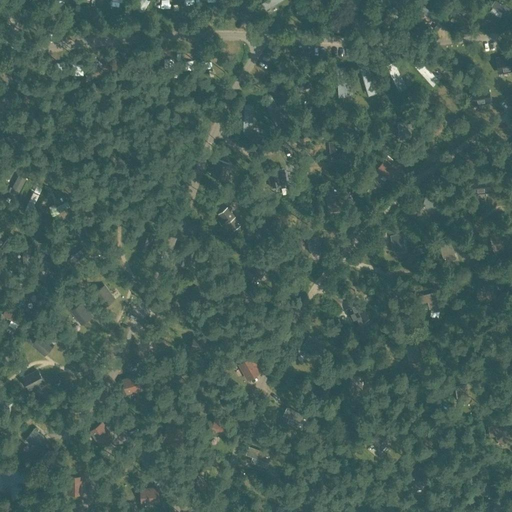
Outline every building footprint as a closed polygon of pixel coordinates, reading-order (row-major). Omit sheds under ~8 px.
[(350,0),(347,9),(353,11),(357,0),(350,0)] [(511,8),(494,0),(491,7),(503,13),(509,16),(510,17),(511,13),(511,8)] [(423,3),(418,10),(436,22),(441,15),(423,3)] [(318,6),(297,7),(297,14),(318,14),(318,6)] [(393,7),(381,23),(387,27),(399,11),(393,7)] [(331,11),(326,31),(334,33),(339,13),(331,11)] [(453,13),(450,20),(469,28),(471,21),(453,13)] [(511,54),(496,58),(498,71),(511,68),(511,54)] [(419,59),(413,65),(429,83),(435,77),(419,59)] [(394,61),(386,65),(396,87),(404,83),(394,61)] [(368,65),(359,68),(366,91),(375,88),(368,65)] [(346,67),(337,67),(337,89),(346,89),(346,67)] [(299,90),(311,87),(306,72),(300,74),(301,76),(295,78),(299,90)] [(488,87),(470,90),(473,103),(490,100),(488,87)] [(280,117),(271,97),(262,101),(271,121),(280,117)] [(244,133),(251,133),(253,104),(246,104),(244,133)] [(407,124),(407,122),(399,122),(398,140),(410,139),(411,128),(415,128),(415,123),(410,123),(407,124)] [(339,140),(329,141),(331,157),(332,157),(332,159),(343,158),(341,142),(339,143),(339,140)] [(232,164),(216,158),(210,175),(226,181),(232,164)] [(384,161),(376,169),(394,185),(402,176),(384,161)] [(267,172),(271,188),(288,184),(284,168),(267,172)] [(19,175),(9,194),(16,198),(26,179),(19,175)] [(488,176),(470,178),(472,191),(489,189),(488,176)] [(34,192),(25,210),(30,212),(33,208),(39,195),(34,192)] [(329,212),(341,210),(338,195),(331,196),(329,197),(326,197),(329,212)] [(67,201),(49,210),(52,217),(70,207),(67,201)] [(83,215),(75,217),(78,230),(79,234),(80,238),(87,236),(83,215)] [(141,229),(135,245),(148,250),(154,234),(141,229)] [(318,237),(307,241),(311,254),(322,251),(318,237)] [(7,239),(0,247),(0,256),(2,258),(13,244),(7,239)] [(174,260),(188,266),(195,248),(180,243),(174,260)] [(83,247),(67,260),(72,266),(88,253),(83,247)] [(30,248),(22,249),(23,267),(24,267),(31,266),(30,248)] [(40,266),(35,276),(41,280),(50,262),(44,259),(40,266)] [(266,264),(251,259),(245,276),(260,281),(266,264)] [(37,264),(31,275),(35,276),(40,266),(37,264)] [(0,272),(0,280),(5,284),(8,277),(0,272)] [(39,281),(36,285),(44,290),(46,286),(39,281)] [(483,287),(477,288),(479,300),(493,299),(492,290),(494,290),(494,283),(483,284),(483,287)] [(105,284),(95,292),(107,307),(117,298),(105,284)] [(197,284),(181,294),(189,307),(205,297),(197,284)] [(431,312),(443,310),(438,291),(420,296),(422,303),(429,301),(431,312)] [(39,293),(32,312),(39,315),(47,296),(39,293)] [(83,301),(71,311),(82,324),(94,315),(83,301)] [(354,324),(369,318),(362,301),(347,307),(354,324)] [(7,308),(3,315),(7,317),(11,319),(19,324),(20,325),(24,318),(7,308)] [(45,355),(55,344),(41,332),(31,344),(45,355)] [(477,332),(459,334),(461,352),(480,349),(477,332)] [(299,349),(316,358),(324,343),(307,334),(299,349)] [(212,339),(194,335),(191,350),(208,354),(212,339)] [(409,363),(421,361),(418,344),(406,347),(409,363)] [(253,355),(238,363),(247,380),(262,372),(253,355)] [(39,369),(23,376),(30,390),(46,382),(39,369)] [(141,373),(122,378),(126,394),(145,389),(141,373)] [(363,399),(363,377),(350,376),(350,398),(363,399)] [(458,402),(470,400),(468,386),(460,388),(459,386),(455,387),(458,402)] [(0,400),(0,423),(6,425),(11,403),(0,400)] [(286,406),(282,414),(304,425),(308,417),(286,406)] [(233,422),(215,417),(210,433),(228,438),(233,422)] [(103,421),(89,431),(100,446),(114,436),(103,421)] [(166,424),(163,438),(181,443),(185,429),(166,424)] [(376,432),(380,435),(373,443),(382,451),(395,435),(383,424),(376,432)] [(496,434),(497,442),(509,439),(507,426),(498,428),(497,425),(488,426),(490,435),(496,434)] [(442,427),(436,426),(435,429),(430,429),(429,442),(441,442),(442,427)] [(49,440),(35,428),(25,439),(41,451),(49,440)] [(249,446),(246,454),(268,463),(271,454),(249,446)] [(269,463),(253,457),(251,461),(267,467),(269,463)] [(424,467),(412,466),(411,488),(423,489),(424,467)] [(482,476),(476,476),(477,495),(489,494),(488,472),(482,473),(482,476)] [(196,473),(188,478),(196,489),(203,483),(196,473)] [(66,475),(66,494),(82,494),(82,475),(66,475)] [(141,490),(142,503),(158,502),(157,489),(141,490)]
